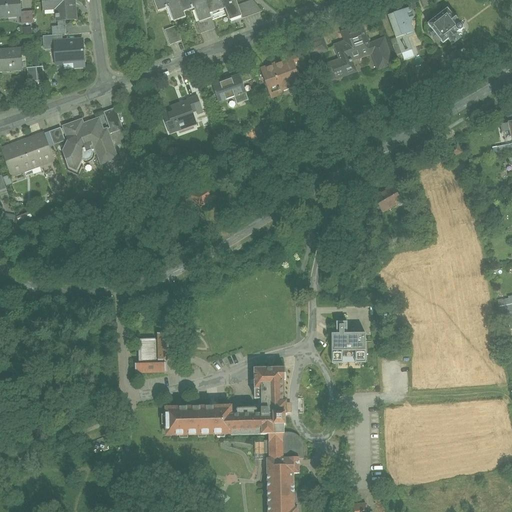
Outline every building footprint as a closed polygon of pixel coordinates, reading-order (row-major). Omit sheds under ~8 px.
[(0,0),(0,11),(18,10),(17,5),(16,0),(0,0)] [(39,0),(40,5),(53,4),(53,16),(74,14),(72,0),(39,0)] [(222,2),(226,14),(238,9),(234,0),(151,0),(154,6),(165,2),(170,16),(183,11),(181,6),(191,3),(196,16),(208,12),(207,8),(222,2)] [(393,31),(387,33),(393,49),(410,43),(406,31),(413,29),(404,3),(385,10),(393,31)] [(18,10),(18,17),(30,16),(29,4),(17,5),(18,10)] [(460,23),(447,7),(427,23),(443,43),(449,38),(453,43),(462,36),(458,31),(459,30),(462,30),(464,29),(464,26),(463,24),(460,23)] [(359,17),(338,25),(342,35),(331,38),(336,52),(322,57),(328,75),(355,66),(351,55),(369,49),(374,64),(392,58),(382,30),(366,36),(359,17)] [(36,24),(25,24),(26,34),(36,34),(36,24)] [(167,29),(172,45),(185,41),(179,25),(167,29)] [(80,34),(52,35),(53,59),(82,58),(80,34)] [(20,42),(0,43),(0,66),(22,64),(20,42)] [(279,54),(257,62),(268,93),(300,82),(292,62),(303,58),(298,44),(278,51),(279,54)] [(32,82),(47,80),(46,67),(31,68),(32,82)] [(248,103),(239,76),(211,86),(219,107),(235,101),(237,107),(248,103)] [(171,106),(160,110),(167,128),(193,118),(189,109),(201,105),(195,89),(168,100),(171,106)] [(92,140),(98,158),(115,151),(105,122),(101,124),(97,112),(81,117),(79,113),(58,120),(63,133),(58,147),(64,164),(73,166),(79,154),(83,156),(87,154),(89,152),(91,150),(91,147),(89,142),(92,140)] [(511,118),(497,121),(499,130),(507,128),(509,135),(511,134),(511,118)] [(271,119),(254,124),(258,135),(274,129),(271,119)] [(0,141),(0,148),(8,170),(50,154),(40,127),(0,141)] [(502,152),(511,149),(511,138),(500,141),(502,152)] [(459,145),(446,149),(449,157),(462,153),(459,145)] [(374,197),(382,212),(401,201),(393,187),(374,197)] [(34,215),(20,218),(21,224),(35,220),(34,215)] [(332,334),(332,363),(343,363),(342,357),(356,356),(356,363),(366,363),(366,334),(347,335),(347,322),(336,322),(336,334),(332,334)] [(157,339),(139,339),(139,362),(135,362),(135,373),(165,373),(165,362),(168,361),(167,334),(156,334),(157,339)] [(163,407),(164,438),(269,435),(270,458),(264,458),(266,511),(295,511),(294,475),(299,475),(299,457),(304,457),(304,445),(303,440),(301,436),(297,433),(292,432),(286,432),(284,368),(252,369),(253,400),(260,400),(260,412),(231,413),(230,405),(163,407)]
